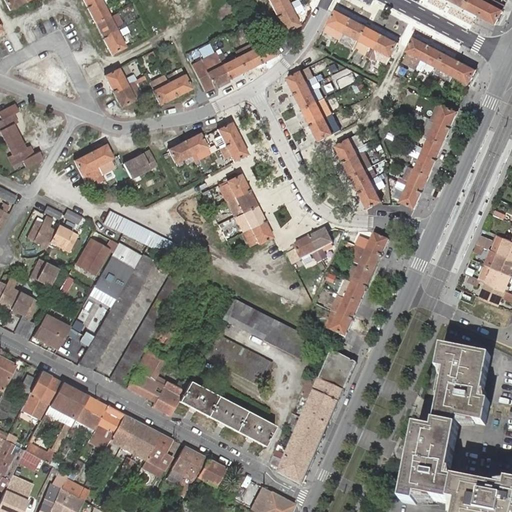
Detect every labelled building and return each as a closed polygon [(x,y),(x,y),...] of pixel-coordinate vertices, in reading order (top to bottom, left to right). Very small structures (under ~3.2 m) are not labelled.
[(3,0),(9,10),(25,2),(25,3),(24,0),(3,0)] [(100,0),(86,8),(87,7),(92,17),(95,23),(97,22),(109,16),(103,5),(100,0)] [(270,0),(269,1),(272,7),(277,16),(276,16),(276,17),(291,10),(289,6),(286,0),(270,0)] [(467,0),(465,5),(471,8),(470,10),(479,15),(479,16),(487,2),(486,1),(483,0),(467,0)] [(494,0),(487,0),(487,2),(503,10),(505,6),(494,0)] [(299,1),(289,6),(291,10),(297,7),(301,5),(299,1)] [(491,18),(497,22),(503,10),(487,2),(479,16),(480,16),(489,21),(491,18)] [(297,7),(291,10),(293,14),(303,9),(301,5),(297,7)] [(291,10),(276,17),(277,17),(282,26),(285,33),(288,31),(299,25),(293,14),(291,10)] [(344,32),(352,18),(351,17),(351,18),(342,13),(336,10),(334,13),(328,24),(325,29),(336,34),(341,37),(342,35),(343,32),(344,32)] [(97,22),(95,23),(98,29),(102,38),(102,39),(117,32),(117,31),(126,26),(123,21),(121,23),(115,13),(109,16),(97,22)] [(365,29),(367,26),(361,23),(352,18),(344,32),(347,34),(359,40),(365,29)] [(108,49),(111,55),(113,54),(125,47),(119,36),(128,31),(126,26),(117,31),(117,32),(102,39),(102,40),(103,39),(108,49)] [(375,48),(382,34),(382,33),(382,34),(373,29),(367,26),(365,29),(359,40),(360,40),(357,46),(368,52),(367,54),(371,56),(375,48)] [(380,51),(391,57),(397,45),(398,43),(392,40),(383,35),(383,34),(382,34),(375,48),(371,56),(370,59),(375,61),(379,54),(378,54),(379,51),(380,51)] [(249,40),(253,49),(258,47),(254,37),(249,40)] [(422,59),(430,45),(429,45),(420,41),(413,37),(412,40),(406,51),(408,52),(403,62),(417,69),(419,65),(420,65),(422,59)] [(270,58),(276,55),(275,53),(269,41),(258,47),(253,49),(261,64),(261,63),(270,58)] [(251,45),(235,53),(237,57),(238,57),(253,49),(251,45)] [(444,56),(445,54),(439,51),(430,46),(430,45),(422,59),(426,61),(437,67),(444,56)] [(244,69),(245,71),(251,68),(260,63),(260,64),(261,64),(253,49),(238,57),(244,69)] [(216,52),(199,60),(206,73),(208,72),(206,68),(220,61),(217,56),(216,52)] [(220,61),(222,65),(223,65),(227,63),(222,53),(217,56),(220,61)] [(453,75),(461,61),(460,61),(460,62),(451,57),(445,54),(444,56),(437,67),(444,71),(442,75),(451,80),(453,75)] [(222,65),(230,80),(229,79),(239,74),(245,71),(244,69),(238,57),(237,57),(237,58),(227,63),(223,65),(222,65)] [(375,61),(370,59),(367,63),(376,68),(378,63),(375,61)] [(417,69),(421,71),(426,61),(422,59),(420,65),(419,65),(417,69)] [(204,92),(213,87),(212,85),(206,73),(199,60),(191,65),(204,92)] [(230,80),(222,65),(220,61),(206,68),(208,72),(206,73),(212,85),(213,87),(220,84),(229,79),(229,80),(230,80)] [(475,73),(476,70),(470,67),(461,62),(461,61),(453,75),(457,78),(469,84),(475,73)] [(433,75),(433,77),(437,79),(442,70),(437,67),(434,73),(433,75)] [(307,68),(301,71),(308,83),(314,80),(308,68),(307,68)] [(120,72),(118,69),(107,74),(105,76),(108,82),(112,91),(112,92),(126,85),(126,84),(124,79),(120,72)] [(168,83),(184,75),(181,69),(165,76),(168,83)] [(153,91),(158,103),(160,105),(166,102),(175,97),(175,98),(176,97),(168,83),(165,76),(162,70),(146,79),(153,91)] [(308,83),(301,71),(290,77),(287,78),(290,84),(295,93),(294,94),(295,94),(309,87),(308,83)] [(124,79),(126,84),(131,82),(136,80),(133,75),(124,79)] [(185,92),(191,89),(190,86),(184,75),(168,83),(176,97),(176,96),(185,92)] [(457,78),(453,75),(451,80),(449,84),(448,85),(452,87),(457,78)] [(314,80),(308,83),(309,87),(316,84),(319,82),(317,79),(314,80)] [(126,84),(126,85),(128,87),(134,100),(135,101),(139,98),(131,82),(126,84)] [(309,87),(295,94),(295,95),(296,94),(300,103),(303,109),(306,108),(317,102),(312,92),(319,88),(321,87),(319,82),(316,84),(309,87)] [(126,85),(112,92),(113,92),(117,101),(120,107),(123,106),(134,100),(128,87),(126,85)] [(319,88),(312,92),(317,102),(324,99),(319,88)] [(324,99),(317,102),(323,113),(325,118),(326,120),(333,116),(324,99)] [(306,108),(303,109),(306,115),(311,124),(310,125),(325,118),(323,113),(317,102),(306,108)] [(437,102),(430,119),(436,122),(441,110),(443,106),(439,103),(437,102)] [(19,111),(15,104),(3,110),(6,117),(7,116),(8,117),(7,118),(12,127),(15,133),(17,137),(19,136),(13,125),(17,122),(13,114),(19,111)] [(458,112),(455,111),(443,106),(441,110),(436,122),(451,128),(451,127),(455,118),(458,112)] [(8,117),(0,120),(0,131),(3,139),(12,134),(15,133),(12,127),(7,118),(8,117)] [(451,129),(451,128),(436,122),(430,119),(426,117),(424,122),(428,124),(423,135),(429,138),(441,143),(443,144),(446,138),(450,128),(451,129)] [(325,118),(310,125),(311,126),(316,135),(319,141),(322,140),(333,134),(328,123),(326,120),(325,118)] [(224,146),(239,139),(231,123),(220,129),(217,130),(220,136),(225,145),(224,146)] [(17,137),(15,133),(12,134),(3,139),(6,143),(17,137)] [(207,147),(204,143),(201,136),(199,133),(193,136),(184,141),(184,140),(183,140),(191,155),(206,147),(207,147)] [(19,136),(17,137),(18,138),(22,148),(23,147),(23,148),(24,148),(23,149),(28,158),(31,164),(29,165),(25,167),(42,159),(39,151),(33,154),(29,146),(25,148),(19,136)] [(17,137),(6,143),(11,154),(23,148),(23,147),(22,148),(18,138),(17,137)] [(441,150),(443,144),(441,143),(429,138),(424,149),(422,154),(437,160),(437,159),(441,150)] [(225,146),(230,155),(233,161),(235,160),(247,155),(239,139),(224,146),(225,147),(225,146)] [(356,152),(350,139),(338,145),(336,146),(339,152),(344,161),(343,161),(343,162),(358,155),(356,152)] [(191,155),(183,140),(183,141),(174,146),(168,149),(169,152),(169,153),(175,163),(174,164),(177,169),(192,160),(189,156),(191,155)] [(101,164),(113,159),(107,147),(106,145),(99,148),(90,153),(90,152),(89,152),(97,167),(101,164)] [(370,145),(356,152),(358,155),(372,147),(370,145)] [(417,151),(422,154),(424,149),(414,145),(412,149),(417,151)] [(224,146),(219,149),(224,158),(230,155),(225,146),(225,147),(224,146)] [(206,147),(191,155),(193,160),(194,162),(209,154),(206,147)] [(24,148),(23,148),(11,154),(11,155),(7,157),(12,166),(21,161),(25,167),(29,165),(31,164),(28,158),(23,149),(24,148)] [(411,154),(420,157),(422,154),(417,151),(412,149),(411,154)] [(137,156),(139,159),(150,153),(149,151),(137,156)] [(80,157),(74,161),(75,163),(81,175),(84,181),(84,182),(101,174),(97,167),(89,152),(89,153),(80,157)] [(358,155),(343,162),(343,163),(344,162),(349,171),(352,177),(366,170),(372,167),(364,152),(358,155)] [(142,165),(145,171),(156,165),(150,153),(139,159),(142,165)] [(437,161),(437,160),(422,154),(420,157),(415,169),(415,170),(427,175),(429,176),(432,170),(436,160),(437,161)] [(137,156),(123,164),(130,178),(145,171),(142,165),(139,159),(137,156)] [(203,159),(195,164),(201,177),(210,172),(203,159)] [(101,164),(97,167),(101,174),(102,175),(106,173),(101,164)] [(366,170),(352,177),(355,183),(360,192),(359,193),(374,186),(371,181),(366,170)] [(426,182),(429,176),(427,175),(415,170),(411,178),(410,181),(408,186),(423,192),(422,192),(426,182)] [(238,176),(226,182),(218,186),(227,202),(234,198),(249,190),(248,190),(243,181),(240,175),(238,176)] [(371,181),(374,186),(383,181),(381,176),(371,181)] [(383,181),(374,186),(376,191),(386,186),(383,181)] [(423,193),(423,192),(408,186),(403,183),(398,181),(396,186),(406,190),(400,202),(401,202),(412,207),(415,208),(417,202),(422,192),(423,193)] [(374,186),(359,193),(359,194),(360,193),(364,202),(368,209),(370,207),(381,202),(382,202),(376,191),(374,186)] [(0,195),(12,202),(15,196),(0,188),(0,195)] [(254,207),(256,206),(253,200),(248,191),(249,191),(249,190),(234,198),(227,202),(234,216),(242,212),(242,213),(254,207)] [(208,191),(202,194),(210,210),(216,207),(208,191)] [(250,229),(265,221),(264,221),(259,212),(256,206),(254,207),(242,213),(243,214),(235,218),(243,233),(250,229)] [(58,219),(60,215),(47,208),(45,213),(58,219)] [(0,230),(9,214),(0,209),(0,230)] [(80,217),(68,210),(65,216),(78,223),(80,217)] [(183,248),(109,211),(103,223),(176,260),(183,248)] [(230,212),(215,220),(218,226),(232,218),(230,212)] [(38,222),(29,240),(46,248),(49,243),(69,253),(78,235),(58,225),(55,230),(49,227),(53,219),(46,216),(42,223),(38,222)] [(26,238),(29,240),(38,222),(36,220),(26,238)] [(257,243),(258,245),(270,239),(272,237),(269,231),(264,222),(265,222),(265,221),(250,229),(243,233),(250,247),(257,243)] [(333,244),(328,233),(328,232),(326,230),(320,233),(311,238),(311,237),(310,237),(317,252),(322,260),(323,263),(327,260),(322,250),(333,244)] [(386,247),(389,241),(386,240),(374,235),(369,247),(367,251),(382,258),(382,257),(386,247)] [(498,235),(492,250),(493,251),(499,253),(505,238),(498,235)] [(490,240),(480,236),(477,244),(479,245),(487,248),(490,240)] [(317,252),(310,237),(309,237),(310,238),(301,243),(294,246),(296,248),(296,249),(300,256),(290,261),(296,271),(317,260),(319,264),(323,263),(322,260),(317,252)] [(499,253),(511,258),(511,240),(505,238),(499,253)] [(90,239),(74,265),(96,278),(110,255),(117,243),(109,239),(104,247),(90,239)] [(363,249),(367,251),(369,247),(359,242),(357,247),(363,249)] [(141,256),(117,243),(110,255),(111,256),(93,286),(115,299),(133,269),(141,256)] [(490,249),(479,245),(476,251),(487,256),(490,249)] [(362,249),(355,266),(360,268),(360,267),(360,266),(363,260),(367,251),(362,249)] [(382,258),(367,251),(363,260),(360,266),(360,267),(372,272),(374,273),(377,267),(381,258),(382,258)] [(493,251),(487,266),(493,268),(499,253),(493,251)] [(511,258),(499,253),(493,268),(511,276),(511,275),(511,258)] [(154,261),(142,254),(141,256),(133,269),(79,362),(92,369),(154,261)] [(58,270),(39,259),(29,277),(49,287),(58,270)] [(360,268),(355,266),(348,281),(353,283),(360,268)] [(481,280),(487,283),(505,291),(511,276),(493,268),(487,266),(481,280)] [(372,279),(374,273),(372,272),(360,267),(360,268),(353,283),(368,290),(368,289),(367,289),(372,279)] [(123,386),(186,277),(173,270),(110,379),(123,386)] [(65,298),(72,278),(65,275),(57,295),(65,298)] [(480,280),(471,276),(469,282),(477,286),(480,280)] [(5,284),(0,293),(0,304),(10,310),(19,292),(13,288),(17,281),(10,277),(6,285),(5,284)] [(368,290),(353,283),(352,284),(347,282),(340,296),(346,299),(357,304),(360,305),(363,299),(367,290),(368,290)] [(487,283),(480,298),(499,306),(505,291),(487,283)] [(19,292),(10,310),(30,320),(39,302),(19,292)] [(357,311),(360,305),(357,304),(346,299),(345,300),(338,297),(337,300),(332,312),(333,312),(339,315),(354,322),(354,321),(353,321),(357,311)] [(303,361),(313,341),(236,302),(224,321),(303,361)] [(354,322),(339,315),(333,312),(330,317),(337,320),(331,331),(343,336),(343,337),(346,338),(349,331),(353,322),(354,322)] [(32,338),(56,350),(69,328),(45,315),(32,338)] [(325,328),(331,331),(337,320),(330,317),(325,328)] [(16,333),(22,335),(28,323),(22,320),(16,333)] [(28,323),(22,335),(28,338),(34,326),(28,323)] [(164,328),(158,325),(149,341),(155,344),(164,350),(173,334),(164,328)] [(209,348),(203,357),(261,386),(272,364),(216,335),(209,348)] [(331,351),(322,347),(320,352),(325,354),(329,356),(331,351)] [(3,352),(0,350),(0,389),(2,391),(7,381),(12,371),(15,365),(4,359),(1,357),(3,352)] [(148,350),(136,371),(126,388),(152,402),(154,403),(152,407),(169,416),(172,412),(178,401),(184,391),(175,386),(166,381),(156,376),(166,359),(148,350)] [(493,358),(445,350),(440,373),(447,374),(437,433),(418,430),(405,505),(417,507),(419,499),(463,506),(462,511),(511,511),(511,490),(511,492),(451,482),(461,423),(488,428),(492,406),(485,405),(493,358)] [(280,469),(278,473),(303,486),(339,403),(345,391),(357,364),(351,360),(332,351),(319,381),(309,377),(301,396),(306,398),(308,399),(311,400),(309,404),(300,423),(291,419),(286,428),(292,431),(296,432),(285,457),(283,461),(280,469)] [(18,373),(12,371),(7,381),(13,384),(18,373)] [(49,405),(61,382),(40,371),(36,380),(21,410),(39,419),(47,403),(49,405)] [(16,398),(24,402),(36,380),(27,375),(16,398)] [(175,386),(184,391),(189,382),(185,379),(183,384),(178,381),(175,386)] [(85,401),(88,396),(75,389),(61,382),(49,405),(62,412),(59,417),(49,436),(61,443),(71,426),(75,420),(75,419),(85,401)] [(184,391),(178,401),(190,408),(195,411),(219,423),(224,425),(247,438),(252,440),(264,446),(275,426),(189,382),(184,391)] [(75,420),(94,430),(97,425),(98,425),(105,412),(104,412),(105,412),(104,411),(107,406),(95,400),(88,396),(85,401),(75,419),(75,420)] [(306,398),(301,396),(292,415),(297,417),(306,398)] [(62,412),(49,405),(46,410),(59,417),(62,412)] [(110,440),(124,415),(107,406),(104,411),(105,412),(104,412),(105,412),(98,425),(108,431),(104,437),(110,440)] [(146,459),(159,434),(148,427),(136,421),(124,415),(110,440),(114,442),(117,444),(116,446),(113,451),(117,454),(121,446),(122,447),(127,449),(129,451),(128,453),(122,465),(126,467),(129,461),(133,464),(137,458),(138,455),(141,457),(146,459)] [(97,425),(94,430),(87,442),(104,451),(110,440),(104,437),(108,431),(98,425),(97,425)] [(290,435),(285,433),(275,455),(280,457),(281,454),(290,435)] [(173,453),(178,443),(171,440),(159,434),(146,459),(158,466),(163,469),(164,469),(171,457),(164,453),(166,449),(173,453)] [(15,445),(5,440),(0,450),(0,476),(8,481),(11,474),(20,459),(19,459),(20,458),(24,450),(20,448),(18,453),(16,452),(14,456),(10,454),(15,445)] [(193,479),(205,457),(184,446),(176,460),(171,468),(167,476),(171,478),(173,475),(175,471),(176,470),(190,478),(188,479),(185,485),(189,487),(193,480),(193,479)] [(33,455),(25,450),(24,450),(20,458),(31,464),(33,459),(35,461),(37,457),(33,455)] [(40,459),(49,463),(52,458),(43,453),(41,456),(35,452),(33,455),(37,457),(40,458),(40,459)] [(283,461),(274,457),(271,464),(280,469),(283,461)] [(215,487),(225,468),(207,458),(196,477),(215,487)] [(68,476),(59,472),(50,487),(49,486),(38,511),(49,511),(58,493),(59,488),(61,489),(61,488),(64,483),(68,476)] [(11,474),(0,500),(0,511),(20,511),(33,484),(11,474)] [(78,497),(83,488),(70,481),(68,485),(64,483),(61,488),(78,497)] [(239,502),(245,491),(238,487),(232,498),(239,502)] [(291,511),(295,504),(262,487),(259,494),(268,499),(260,511),(291,511)] [(78,511),(83,501),(77,498),(61,489),(59,488),(58,493),(52,506),(49,511),(58,511),(59,510),(62,511),(78,511)] [(182,502),(191,506),(196,498),(187,493),(182,502)] [(99,507),(101,504),(93,499),(91,502),(99,507)] [(201,511),(191,506),(182,502),(176,511),(201,511)]
